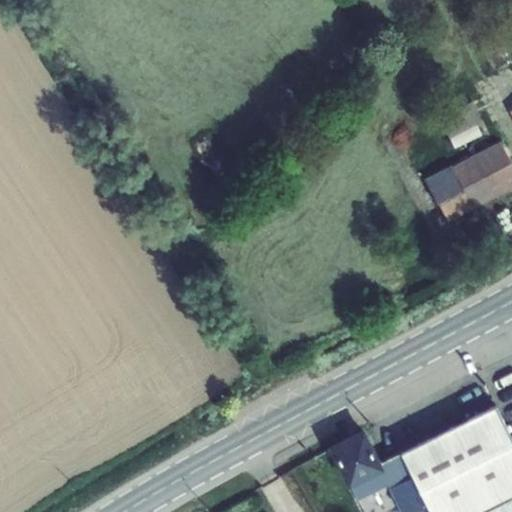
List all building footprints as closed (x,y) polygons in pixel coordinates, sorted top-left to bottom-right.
[(511,96),(489,109),(500,131),(511,124),(511,96)] [(456,143),(488,133),(478,105),(447,115),(456,143)] [(511,124),(500,131),(511,152),(511,124)] [(428,511),(461,511),(511,481),(511,439),(489,395),(397,447),(398,449),(377,461),(379,464),(385,478),(401,511),(407,511),(424,504),(428,511)] [(355,497),(385,478),(379,464),(377,461),(358,428),(325,447),(355,497)]
